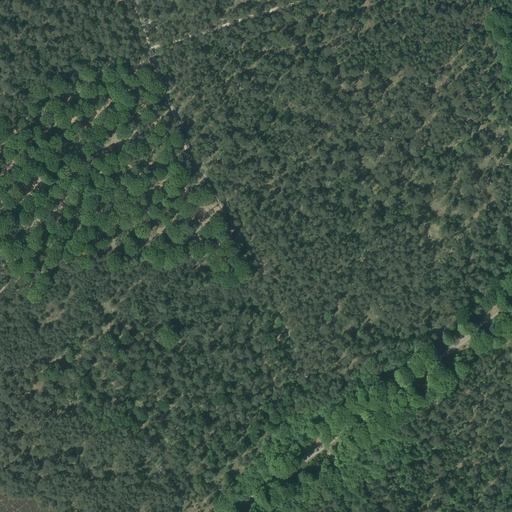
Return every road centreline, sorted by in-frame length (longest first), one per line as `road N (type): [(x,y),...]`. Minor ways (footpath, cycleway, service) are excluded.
road 1 (track): [(319,445),(282,343),(189,165),(144,52)]
road 2 (unclassified): [(511,305),(229,511)]
road 3 (track): [(144,52),(302,0)]
road 4 (track): [(144,52),(0,96)]
